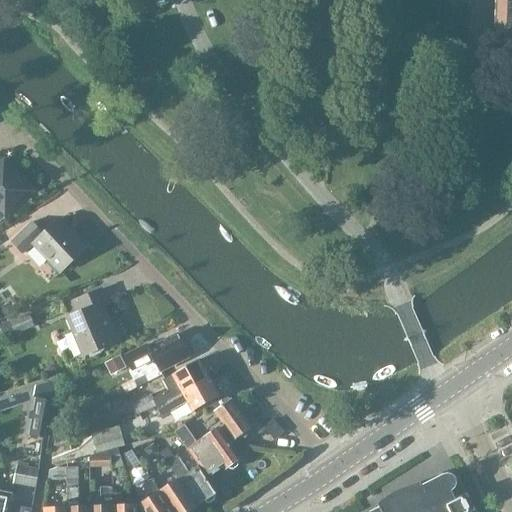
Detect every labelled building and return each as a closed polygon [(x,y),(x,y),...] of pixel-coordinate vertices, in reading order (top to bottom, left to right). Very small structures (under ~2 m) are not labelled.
[(511,0),(495,0),(495,12),(492,11),(492,18),(511,18),(511,0)] [(511,18),(492,18),(492,25),(495,25),(494,37),(511,38),(511,18)] [(0,211),(5,217),(31,193),(4,164),(0,167),(0,211)] [(61,273),(85,250),(58,222),(43,237),(31,224),(12,243),(23,256),(34,245),(61,273)] [(84,357),(117,343),(111,329),(109,329),(101,309),(107,306),(101,291),(73,303),(78,314),(68,319),(84,357)] [(177,336),(148,350),(146,347),(125,358),(132,371),(153,360),(159,372),(188,358),(177,336)] [(126,368),(120,356),(104,364),(110,376),(126,368)] [(167,403),(209,379),(199,361),(163,382),(168,392),(162,396),(162,395),(153,400),(150,396),(130,407),(136,416),(156,408),(167,403)] [(193,413),(220,397),(209,379),(167,403),(156,408),(161,418),(187,403),(193,413)] [(36,387),(24,436),(43,440),(50,406),(53,406),(59,380),(36,387)] [(212,416),(216,413),(235,441),(238,439),(242,440),(245,439),(247,436),(248,432),(251,430),(231,401),(230,401),(227,396),(207,410),(212,416)] [(226,470),(227,469),(228,470),(232,471),(238,468),(239,463),(238,462),(240,460),(219,430),(207,438),(204,434),(196,439),(186,425),(175,433),(188,451),(190,450),(209,479),(224,468),(226,470)] [(119,427),(91,435),(97,455),(125,447),(119,427)] [(130,449),(123,454),(130,471),(140,464),(138,460),(132,451),(131,451),(130,449)] [(173,458),(168,449),(160,453),(166,462),(173,458)] [(119,456),(111,456),(112,469),(124,469),(119,457),(119,456)] [(168,464),(179,480),(197,508),(205,503),(209,504),(213,501),(213,498),(216,495),(198,467),(188,474),(177,458),(168,464)] [(16,466),(16,467),(18,467),(15,482),(13,481),(13,485),(35,489),(39,470),(16,466)] [(66,481),(66,468),(57,469),(49,471),(48,481),(66,481)] [(73,468),(66,468),(66,481),(66,489),(67,489),(67,510),(67,511),(90,511),(90,508),(79,509),(78,468),(73,468)] [(475,511),(466,494),(455,500),(451,493),(455,489),(456,484),(455,479),(454,477),(452,476),(450,475),(447,474),(444,474),(431,481),(430,479),(422,482),(414,485),(403,489),(390,496),(386,498),(381,502),(377,507),(373,511),(372,511),(475,511)] [(160,493),(159,493),(171,511),(194,511),(194,510),(197,508),(179,480),(160,493)] [(143,511),(171,511),(159,493),(160,493),(152,481),(142,488),(150,500),(140,506),(143,511)] [(113,489),(101,489),(101,508),(90,508),(90,511),(113,511),(113,508),(113,489)] [(0,511),(8,511),(10,506),(12,498),(0,495),(0,511)]
